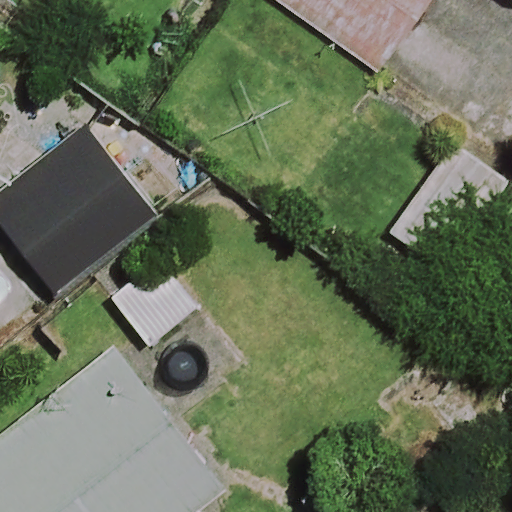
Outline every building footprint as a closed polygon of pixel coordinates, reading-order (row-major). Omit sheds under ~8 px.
[(423,0),(276,0),(375,69),(423,0)] [(436,138),(375,100),(315,195),(376,234),(436,138)] [(154,214),(84,129),(0,198),(0,220),(59,293),(154,214)] [(197,304),(154,257),(106,301),(149,348),(197,304)] [(0,511),(188,511),(220,486),(109,351),(0,439),(0,511)]
